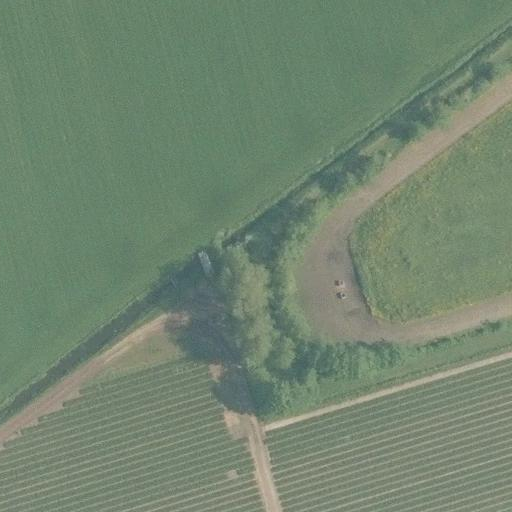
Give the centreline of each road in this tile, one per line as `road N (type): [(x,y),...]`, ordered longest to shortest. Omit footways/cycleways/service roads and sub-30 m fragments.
road 1 (track): [(265,511),(195,230),(507,0)]
road 2 (track): [(511,53),(322,193),(272,259),(266,297),(275,328),(309,370),(332,378)]
road 3 (track): [(511,351),(242,431)]
road 4 (track): [(212,310),(183,303),(0,428)]
road 5 (track): [(358,377),(511,332)]
